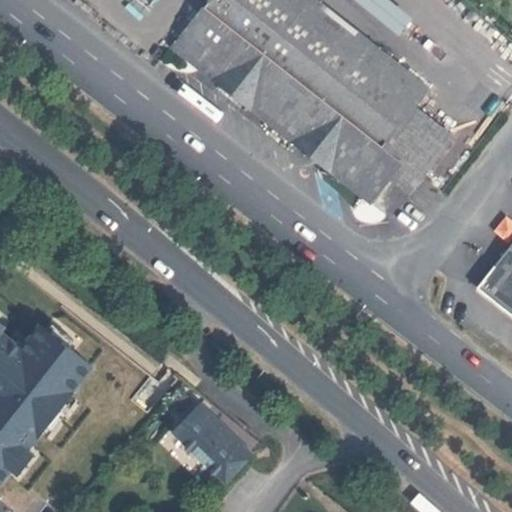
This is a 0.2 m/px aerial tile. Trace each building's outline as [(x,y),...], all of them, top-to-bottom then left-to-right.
[(403,163),(423,179),(455,138),(414,106),(428,89),(408,73),(363,131),(284,69),(316,29),(279,0),(209,0),(172,47),(319,162),(371,203),(391,178),(403,163)] [(314,0),(279,0),(316,29),(329,11),(314,0)] [(363,131),(408,73),(329,11),(316,29),(284,69),(363,131)] [(411,194),(423,179),(403,163),(391,178),(411,194)] [(511,250),(510,249),(480,288),(511,312),(511,250)] [(73,340),(52,323),(47,330),(68,347),(73,340)] [(0,481),(39,431),(68,394),(91,365),(68,347),(47,330),(44,328),(30,347),(26,343),(16,355),(7,347),(11,341),(10,341),(0,332),(0,481)] [(16,355),(26,343),(15,335),(10,341),(11,341),(7,347),(16,355)] [(46,437),(75,400),(68,394),(39,431),(46,437)] [(257,452),(209,404),(181,433),(230,480),(257,452)]
